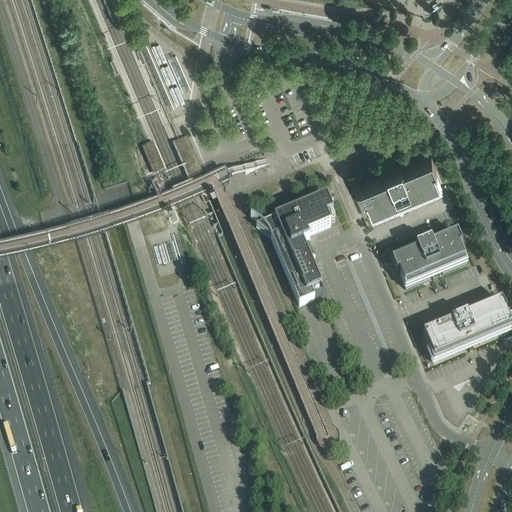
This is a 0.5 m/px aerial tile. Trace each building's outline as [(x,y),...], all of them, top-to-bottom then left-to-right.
[(187,139),(174,144),(192,188),(206,182),(187,139)] [(154,143),(149,145),(142,148),(153,176),(165,171),(154,143)] [(440,184),(435,171),(433,168),(436,167),(431,155),(402,167),(401,165),(402,165),(402,164),(385,171),(385,172),(386,172),(387,174),(358,186),(363,197),(366,196),(373,213),(440,184)] [(332,214),(326,199),(256,229),(270,240),(299,307),(314,300),(311,294),(321,289),(308,258),(314,259),(314,258),(308,257),(303,245),(309,242),(307,237),(330,227),(326,217),(332,214)] [(405,291),(433,279),(466,266),(460,249),(462,248),(457,237),(433,247),(432,244),(414,251),(416,254),(391,264),(396,276),(399,275),(405,291)] [(477,346),(511,331),(511,325),(508,316),(506,317),(505,314),(506,314),(502,303),(423,336),(427,347),(428,347),(429,349),(427,350),(433,365),(464,352),(463,350),(467,349),(469,353),(474,351),(472,347),(477,345),(477,346)] [(349,408),(339,412),(343,421),(353,417),(349,408)]
